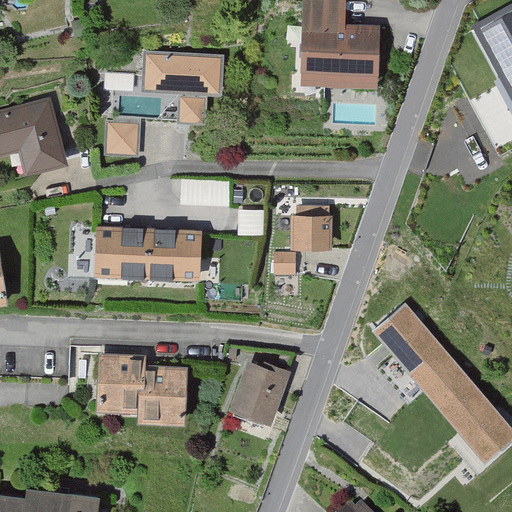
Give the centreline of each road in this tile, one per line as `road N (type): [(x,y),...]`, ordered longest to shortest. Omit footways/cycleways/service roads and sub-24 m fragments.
road 1 (residential): [(457,0),(330,356)]
road 2 (residential): [(330,356),(241,335),(0,331)]
road 3 (residential): [(330,356),(274,511)]
